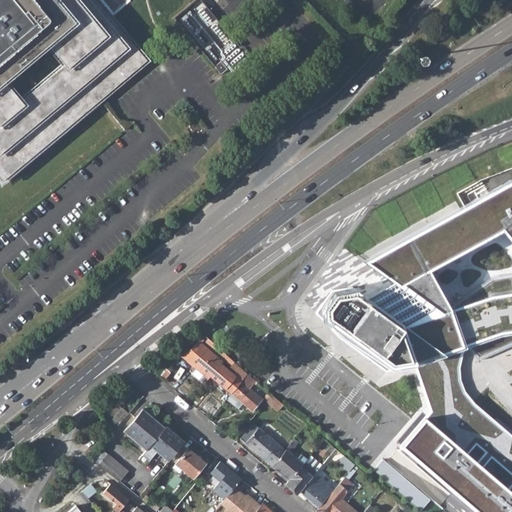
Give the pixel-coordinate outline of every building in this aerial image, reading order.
[(0,0),(0,177),(2,180),(145,61),(109,19),(93,0),(0,0)] [(93,0),(109,19),(131,0),(130,0),(93,0)] [(227,69),(220,61),(214,66),(221,74),(227,69)] [(387,372),(410,364),(464,345),(479,359),(511,343),(511,180),(418,232),(389,248),(366,261),(394,281),(366,297),(352,287),(332,290),(315,312),(340,338),(387,372)] [(181,356),(186,360),(201,343),(198,340),(181,356)] [(210,375),(231,393),(241,381),(247,374),(247,373),(234,362),(230,366),(237,373),(235,376),(220,363),(222,361),(201,343),(186,360),(196,368),(203,375),(207,378),(210,375)] [(410,364),(412,370),(426,418),(401,450),(472,511),(511,511),(511,435),(472,401),(464,389),(463,379),(463,362),(464,345),(410,364)] [(203,384),(207,378),(203,375),(196,368),(191,373),(203,384)] [(241,381),(249,387),(254,380),(247,374),(241,381)] [(241,381),(231,393),(243,403),(252,410),(262,398),(249,387),(241,381)] [(226,399),(238,409),(243,403),(231,393),(226,399)] [(268,399),(266,401),(278,411),(283,404),(272,395),(270,397),(268,399)] [(128,413),(122,407),(106,425),(111,432),(128,413)] [(164,428),(141,409),(123,430),(145,449),(141,454),(148,460),(156,451),(168,461),(184,441),(165,426),(164,428)] [(252,423),(240,438),(272,465),(284,449),(252,423)] [(310,445),(315,448),(318,444),(323,438),(319,434),(310,445)] [(286,448),(290,452),(298,441),(294,438),(286,448)] [(323,438),(318,444),(326,450),(324,452),(329,456),(336,448),(323,438)] [(92,458),(119,481),(128,471),(100,448),(96,452),(92,458)] [(205,463),(187,448),(172,467),(178,472),(181,469),(192,478),(205,463)] [(290,452),(286,448),(284,449),(272,465),(289,479),(303,463),(290,452)] [(345,456),(341,461),(350,469),(355,464),(345,456)] [(241,479),(219,461),(210,472),(213,475),(208,481),(215,486),(214,487),(225,497),(229,493),(234,487),(241,479)] [(289,479),(285,483),(297,494),(317,471),(305,461),(303,463),(289,479)] [(330,494),(333,489),(317,476),(302,494),(318,507),(330,494)] [(318,507),(317,510),(319,511),(357,511),(341,498),(354,483),(344,476),(333,489),(330,494),(318,507)] [(96,490),(90,483),(81,491),(87,497),(96,490)] [(110,483),(102,492),(115,503),(112,506),(118,511),(128,499),(110,483)] [(244,495),(234,487),(229,493),(225,497),(220,503),(226,508),(228,510),(226,511),(253,511),(255,510),(260,505),(247,494),(244,495)] [(148,505),(155,511),(158,508),(151,501),(148,505)] [(253,511),(272,511),(262,503),(260,505),(255,510),(253,511)]
